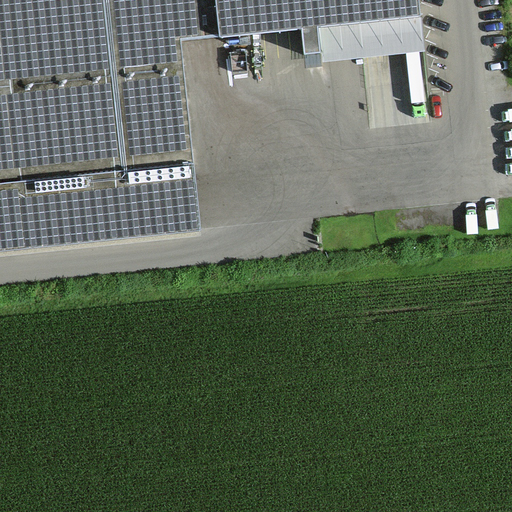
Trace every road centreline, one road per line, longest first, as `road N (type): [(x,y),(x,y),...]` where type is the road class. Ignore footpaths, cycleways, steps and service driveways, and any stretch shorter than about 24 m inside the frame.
road 1 (unknown): [(454,0),(470,129),(458,150),(355,176),(292,181)]
road 2 (residential): [(241,249),(0,274)]
